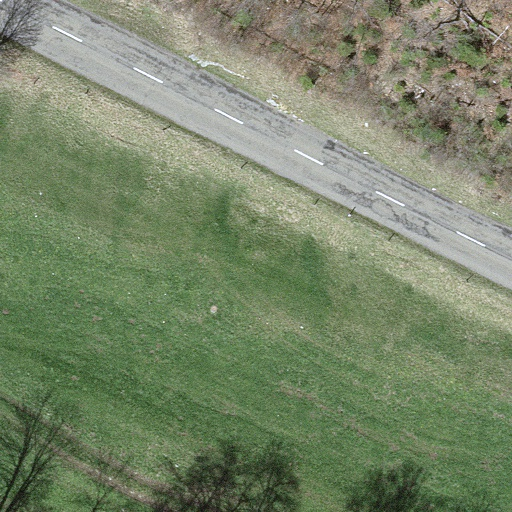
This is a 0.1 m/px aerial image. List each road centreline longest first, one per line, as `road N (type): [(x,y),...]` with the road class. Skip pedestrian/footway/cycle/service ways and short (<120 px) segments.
road 1 (tertiary): [(511,258),(0,2)]
road 2 (track): [(0,423),(66,466),(184,511)]
